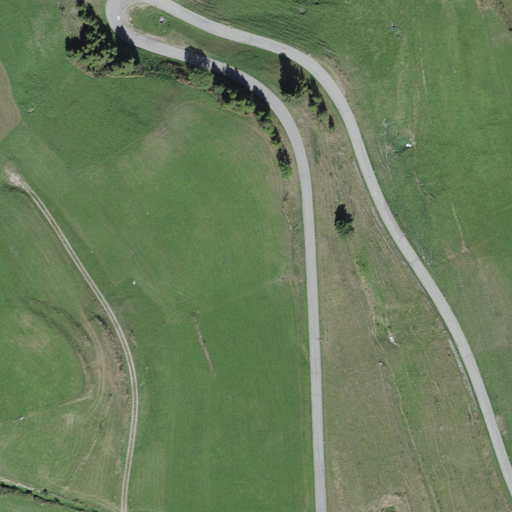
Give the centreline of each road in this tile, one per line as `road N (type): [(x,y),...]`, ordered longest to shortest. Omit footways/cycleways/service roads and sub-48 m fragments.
road 1 (unclassified): [(511,485),(469,368),(378,211),(356,147),(315,72),(283,51),(152,0)]
road 2 (unclassified): [(119,0),(113,16),(135,41),(239,77),(271,96),(292,125),(309,229),(321,511)]
road 3 (track): [(121,511),(129,389),(119,343),(73,260),(15,181)]
